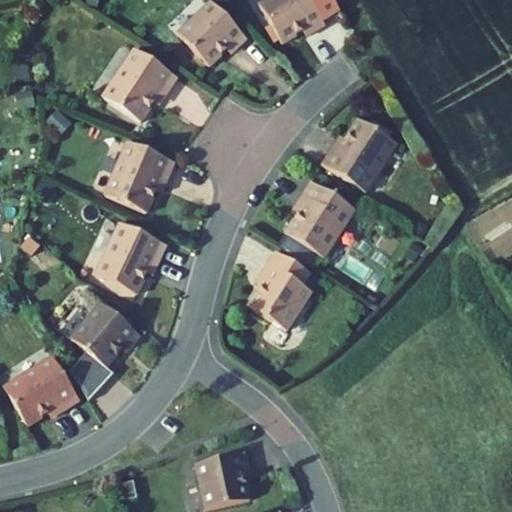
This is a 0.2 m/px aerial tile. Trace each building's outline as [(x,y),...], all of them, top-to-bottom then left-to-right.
[(309,35),(323,27),(306,0),(266,0),(256,6),(279,45),(300,32),(306,29),(309,35)] [(236,52),(247,41),(211,4),(178,36),(209,68),(226,52),(231,47),(236,52)] [(306,29),(300,32),(303,38),(309,35),(306,29)] [(236,52),(231,47),(226,52),(231,57),(236,52)] [(134,51),(104,100),(142,124),(154,103),(158,98),(163,101),(178,78),(134,51)] [(160,107),(163,101),(158,98),(154,103),(160,107)] [(363,192),(393,144),(355,120),(343,140),(339,146),(333,142),(319,165),(363,192)] [(343,140),(337,137),(333,142),(339,146),(343,140)] [(127,144),(104,197),(145,215),(154,192),(157,187),(163,189),(174,164),(127,144)] [(352,209),(308,182),(294,205),(300,209),(296,214),(283,234),(321,258),(352,209)] [(161,195),(163,189),(157,187),(154,192),(161,195)] [(300,209),(294,205),(290,210),(296,214),(300,209)] [(119,225),(94,277),(134,296),(145,274),(147,269),(154,272),(165,247),(119,225)] [(310,271),(276,249),(259,275),(265,279),(261,285),(248,305),(286,329),(311,290),(301,284),(310,271)] [(151,277),(154,272),(147,269),(145,274),(151,277)] [(265,279),(259,275),(255,281),(261,285),(265,279)] [(70,341),(105,369),(120,351),(124,346),(129,350),(139,338),(99,305),(70,341)] [(129,350),(124,346),(120,351),(125,355),(129,350)] [(51,359),(2,389),(26,427),(46,414),(52,411),(55,417),(78,402),(51,359)] [(52,411),(46,414),(50,420),(55,417),(52,411)] [(197,511),(201,511),(241,504),(236,481),(235,474),(242,473),(238,457),(188,468),(197,511)]
